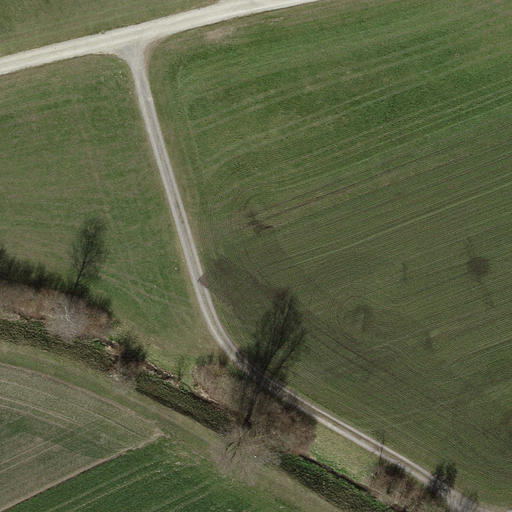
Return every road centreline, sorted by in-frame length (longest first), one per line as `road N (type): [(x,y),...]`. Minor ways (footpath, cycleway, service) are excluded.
road 1 (track): [(129,36),(219,348),(400,460),(464,511)]
road 2 (track): [(0,67),(284,0)]
